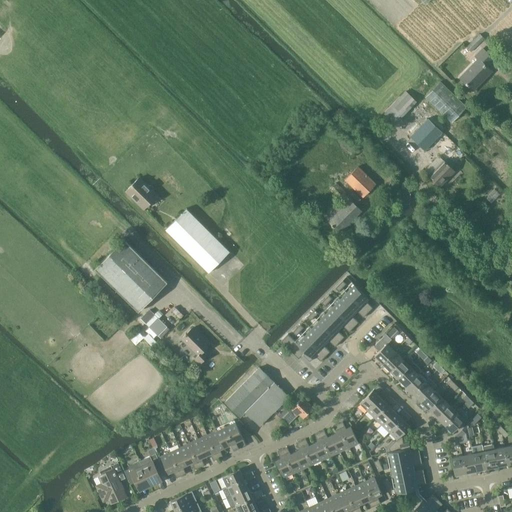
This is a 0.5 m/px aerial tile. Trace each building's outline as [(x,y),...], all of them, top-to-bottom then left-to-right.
[(466,47),(471,52),(484,39),(479,34),(466,47)] [(486,66),(493,59),(482,49),(475,56),(478,58),(459,77),(473,90),(491,70),(486,66)] [(425,98),(451,123),(467,107),(441,82),(425,98)] [(384,113),(395,125),(417,103),(406,92),(384,113)] [(410,137),(424,151),(445,129),(431,115),(410,137)] [(429,175),(440,186),(454,171),(443,161),(429,175)] [(345,180),(362,197),(375,184),(358,167),(345,180)] [(153,190),(154,188),(152,186),(148,185),(147,186),(139,178),(126,190),(134,198),(135,197),(145,208),(157,196),(152,191),(153,190)] [(346,193),(337,184),(330,191),(339,200),(346,193)] [(403,192),(402,203),(410,204),(410,193),(403,192)] [(346,226),(360,210),(349,199),(328,221),(340,233),(347,227),(346,226)] [(165,230),(208,273),(230,251),(186,208),(165,230)] [(94,268),(138,311),(167,282),(123,239),(94,268)] [(337,329),(341,325),(349,332),(359,322),(351,315),(356,310),(363,317),(373,308),(365,300),(368,297),(355,284),(297,343),(288,334),(281,341),(299,359),(302,356),(308,363),(312,358),(310,356),(312,354),(320,362),(330,352),(322,344),(324,342),(327,339),(335,347),(344,337),(337,329)] [(204,349),(209,344),(192,328),(181,338),(198,355),(194,358),(199,363),(208,354),(204,349)] [(383,364),(395,351),(387,344),(391,339),(386,334),(374,346),(379,351),(375,356),(383,364)] [(383,364),(390,371),(403,359),(395,351),(383,364)] [(390,371),(398,379),(414,363),(406,355),(403,359),(390,371)] [(398,379),(406,386),(421,370),(414,363),(398,379)] [(289,397),(289,396),(281,389),(259,367),(225,402),(241,417),(246,412),(260,426),(274,412),(274,413),(289,397)] [(406,386),(413,394),(429,378),(421,370),(406,386)] [(413,394),(421,402),(433,389),(437,385),(429,378),(413,394)] [(359,404),(367,411),(380,398),(377,395),(382,389),(378,385),(359,404)] [(421,402),(429,409),(441,397),(433,389),(421,402)] [(367,411),(374,418),(393,400),(389,396),(384,401),(380,398),(367,411)] [(429,409),(437,417),(449,405),(441,397),(429,409)] [(303,418),(313,408),(303,398),(283,418),(289,424),(299,414),(303,418)] [(469,398),(466,402),(465,403),(468,407),(473,402),(469,398)] [(374,418),(382,426),(395,412),(391,409),(397,403),(393,400),(374,418)] [(437,417),(444,425),(457,412),(456,412),(449,405),(437,417)] [(457,412),(444,425),(452,433),(468,417),(460,408),(456,412),(457,412)] [(382,426),(389,433),(408,414),(404,410),(398,416),(395,412),(382,426)] [(389,433),(396,440),(402,434),(409,427),(406,423),(411,417),(408,414),(389,433)] [(239,420),(227,426),(233,438),(241,434),(244,432),(241,427),(243,425),(239,420)] [(343,422),(338,424),(349,448),(359,444),(351,427),(346,429),(343,422)] [(337,434),(332,436),(340,453),(349,448),(338,424),(333,427),(337,434)] [(227,426),(217,430),(223,442),(233,438),(227,426)] [(217,430),(207,435),(218,459),(223,457),(220,451),(219,452),(219,450),(225,447),(223,442),(217,430)] [(324,431),(319,433),(330,457),(340,453),(332,436),(328,438),(324,431)] [(317,442),(313,444),(321,461),(330,457),(319,433),(314,435),(317,442)] [(241,434),(233,438),(223,442),(225,447),(231,445),(234,451),(246,445),(241,434)] [(388,448),(389,452),(401,450),(400,444),(404,443),(402,434),(396,440),(388,448)] [(207,435),(198,439),(206,456),(210,454),(211,456),(210,456),(213,461),(218,459),(207,435)] [(198,439),(188,444),(199,468),(204,466),(202,460),(201,461),(200,459),(206,456),(198,439)] [(306,439),(301,441),(312,466),(321,461),(313,444),(309,446),(306,439)] [(299,450),(294,452),(303,470),(312,466),(301,441),(296,444),(299,450)] [(188,444),(179,448),(187,465),(192,462),(193,464),(192,465),(195,470),(199,468),(188,444)] [(484,452),(483,452),(487,469),(498,467),(494,449),(495,449),(494,444),(483,446),(484,452)] [(505,447),(495,449),(494,449),(498,467),(508,465),(505,447)] [(179,448),(170,452),(181,476),(186,474),(183,469),(182,467),(187,465),(179,448)] [(287,448),(282,450),(293,474),(303,470),(294,452),(290,454),(287,448)] [(401,450),(389,452),(397,493),(415,489),(415,485),(413,479),(412,472),(411,466),(409,459),(408,452),(407,449),(401,450)] [(293,474),(282,450),(278,452),(281,459),(276,461),(284,479),(293,474)] [(419,450),(408,452),(409,459),(420,456),(419,450)] [(181,476),(170,452),(160,456),(168,474),(173,471),(174,473),(176,479),(181,476)] [(483,452),(473,454),(476,471),(487,469),(483,452)] [(155,453),(139,461),(151,485),(162,480),(158,472),(163,469),(155,453)] [(473,454),(462,456),(466,473),(476,471),(473,454)] [(422,463),(420,456),(409,459),(411,466),(422,463)] [(466,473),(462,456),(451,458),(455,475),(466,473)] [(151,485),(139,461),(129,466),(130,468),(124,471),(131,484),(136,482),(140,490),(151,485)] [(109,498),(112,503),(126,496),(119,481),(125,478),(118,463),(111,466),(113,469),(99,476),(102,483),(97,486),(104,501),(109,498)] [(222,477),(226,487),(243,479),(239,469),(222,477)] [(423,470),(412,472),(413,479),(424,476),(423,470)] [(426,483),(424,476),(413,479),(415,485),(426,483)] [(374,477),(364,482),(375,506),(381,503),(377,496),(382,494),(374,477)] [(222,489),(227,498),(247,488),(243,479),(226,487),(222,489)] [(364,482),(355,486),(363,503),(368,501),(371,508),(375,506),(364,482)] [(355,486),(346,490),(355,511),(361,511),(362,511),(359,505),(363,503),(355,486)] [(235,505),(252,498),(247,488),(227,498),(231,507),(235,505)] [(355,511),(346,490),(337,494),(345,511),(349,509),(349,511),(355,511)] [(170,501),(175,511),(196,501),(191,491),(170,501)] [(337,494),(327,499),(333,511),(343,511),(345,511),(337,494)] [(433,495),(425,503),(430,508),(438,500),(433,495)] [(235,505),(237,511),(244,511),(256,507),(252,498),(235,505)] [(333,511),(327,499),(318,503),(322,511),(333,511)] [(434,511),(430,508),(425,503),(422,500),(410,511),(434,511)] [(435,511),(442,504),(438,500),(430,508),(434,511),(435,511)] [(175,511),(196,511),(200,510),(196,501),(175,511)] [(322,511),(318,503),(308,508),(310,511),(322,511)]
